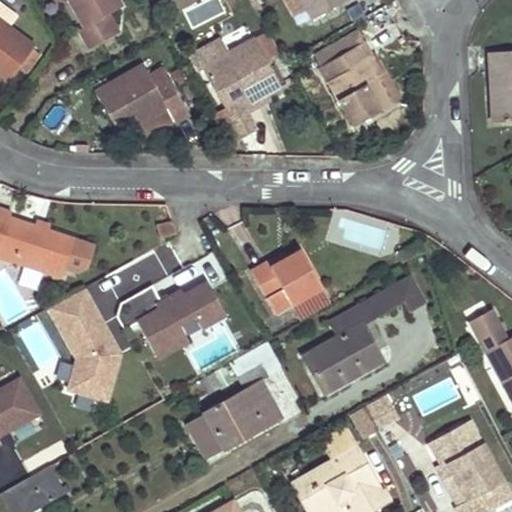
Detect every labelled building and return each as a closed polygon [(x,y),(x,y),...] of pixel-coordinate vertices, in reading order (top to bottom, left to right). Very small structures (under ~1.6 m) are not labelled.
[(110,12),(123,5),(119,0),(69,0),(70,0),(84,26),(79,30),(90,49),(120,31),(110,12)] [(299,0),(311,20),(346,0),(299,0)] [(0,80),(6,84),(34,44),(0,19),(0,80)] [(282,56),(269,32),(256,39),(270,63),(282,56)] [(256,127),(245,107),(240,99),(253,92),(250,86),(259,81),(267,95),(283,86),(270,63),(256,39),(230,53),(203,68),(241,136),(256,127)] [(195,55),(203,68),(230,53),(223,40),(195,55)] [(368,59),(374,56),(365,41),(322,65),(355,126),(393,105),(368,59)] [(498,124),(511,123),(511,47),(490,48),(490,68),(497,68),(498,124)] [(190,114),(160,61),(146,69),(143,62),(94,90),(112,123),(133,111),(137,119),(148,138),(190,114)] [(253,92),(258,100),(267,95),(259,81),(250,86),(253,92)] [(253,92),(240,99),(245,107),(258,100),(253,92)] [(116,130),(137,119),(133,111),(112,123),(116,130)] [(226,139),(219,143),(221,154),(235,155),(231,149),(228,143),(226,139)] [(0,259),(59,280),(62,271),(77,276),(86,269),(94,249),(72,241),(48,233),(32,227),(7,219),(10,212),(0,208),(0,259)] [(32,227),(48,233),(50,226),(34,220),(32,227)] [(423,253),(420,241),(391,258),(397,268),(423,253)] [(323,287),(302,250),(289,257),(273,267),(270,261),(251,271),(275,314),(323,287)] [(286,252),(270,261),(273,267),(289,257),(286,252)] [(159,298),(152,286),(122,303),(154,358),(230,315),(205,272),(159,298)] [(417,307),(403,281),(373,298),(383,314),(398,306),(403,314),(417,307)] [(83,403),(132,378),(83,286),(34,312),(83,403)] [(373,298),(356,308),(364,322),(365,324),(383,314),(373,298)] [(331,322),(339,336),(364,322),(356,308),(331,322)] [(511,337),(508,339),(492,309),(470,321),(486,350),(511,399),(511,337)] [(365,324),(364,322),(339,336),(305,355),(325,394),(387,361),(370,332),(365,324)] [(24,358),(9,333),(0,338),(0,354),(8,368),(24,358)] [(282,366),(268,341),(220,368),(225,376),(236,370),(239,376),(264,364),(269,374),(282,366)] [(224,387),(215,371),(201,379),(210,395),(224,387)] [(419,419),(479,399),(470,372),(410,392),(419,419)] [(281,417),(261,381),(205,413),(225,450),(281,417)] [(397,416),(384,394),(365,405),(377,427),(397,416)] [(351,413),(363,435),(377,427),(365,405),(351,413)] [(205,413),(188,423),(207,459),(225,450),(205,413)] [(504,482),(470,421),(430,443),(443,466),(448,463),(460,486),(455,489),(450,491),(458,507),(456,508),(458,511),(490,511),(499,507),(489,490),(504,482)] [(369,511),(389,501),(359,446),(292,483),(306,511),(315,511),(336,501),(343,497),(350,511),(369,511)] [(448,463),(443,466),(455,489),(460,486),(448,463)] [(61,484),(50,465),(0,493),(0,494),(10,511),(61,484)] [(499,507),(511,499),(511,496),(504,482),(489,490),(499,507)] [(341,511),(336,501),(315,511),(341,511)] [(240,511),(235,502),(230,505),(234,511),(240,511)]
